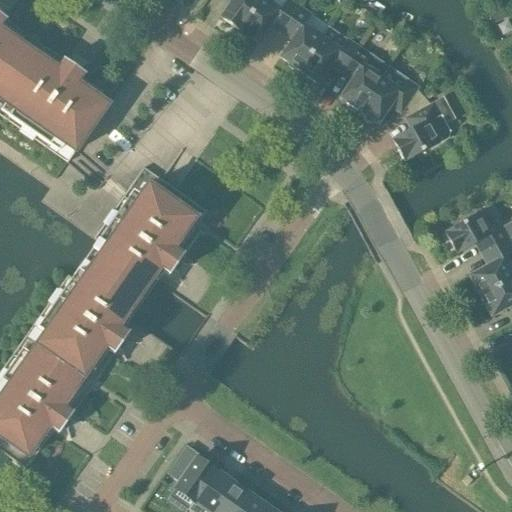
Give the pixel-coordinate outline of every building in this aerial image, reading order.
[(231,0),(220,17),(240,31),(260,0),(231,0)] [(288,0),(260,0),(240,31),(241,32),(242,35),(247,39),(251,38),(259,44),(274,22),(284,29),(299,7),(288,0)] [(299,7),(284,29),(294,36),(280,58),(288,64),(289,67),(294,71),(297,70),(299,71),(322,37),(303,24),(310,14),(299,7)] [(0,89),(19,62),(28,49),(20,44),(23,39),(3,25),(6,20),(0,15),(0,14),(0,15),(0,14),(0,89)] [(322,37),(299,71),(319,84),(333,63),(343,70),(359,47),(348,40),(341,50),(322,37)] [(359,47),(343,70),(354,77),(339,98),(359,112),(382,78),(363,65),(370,55),(359,47)] [(28,49),(19,62),(0,89),(0,99),(14,109),(9,117),(50,146),(56,138),(75,152),(108,105),(98,99),(102,94),(81,80),(85,75),(79,70),(78,69),(77,70),(71,65),(70,64),(63,60),(60,65),(40,51),(36,55),(28,49)] [(389,68),(382,78),(359,112),(366,117),(367,120),(372,124),(376,123),(378,125),(393,103),(403,111),(419,88),(389,68)] [(393,141),(405,162),(447,138),(449,133),(433,104),(409,117),(416,128),(393,141)] [(84,260),(144,301),(164,273),(169,276),(184,254),(179,251),(186,241),(185,240),(184,241),(181,239),(187,229),(189,230),(189,229),(188,228),(195,219),(148,186),(134,205),(126,200),(117,214),(118,214),(119,213),(125,218),(114,234),(107,229),(108,228),(107,227),(84,260)] [(479,242),(485,253),(509,240),(511,238),(511,223),(492,234),(481,213),(477,215),(474,214),(469,218),(468,221),(445,233),(457,254),(479,242)] [(511,245),(509,240),(485,253),(491,264),(468,276),(473,285),(473,288),(476,294),(479,295),(480,297),(511,279),(511,270),(505,257),(511,253),(511,245)] [(37,344),(84,377),(97,357),(101,360),(100,361),(101,362),(109,351),(114,355),(129,333),(124,330),(144,301),(84,260),(62,292),(63,293),(64,292),(70,297),(59,313),(52,308),(53,307),(52,306),(42,320),(50,325),(37,344)] [(511,279),(480,297),(491,318),(511,306),(511,279)] [(37,344),(24,363),(16,358),(6,372),(7,372),(8,371),(15,376),(4,392),(0,389),(0,437),(28,457),(34,447),(35,448),(36,447),(35,446),(42,436),(46,439),(45,440),(46,441),(53,430),(58,434),(73,412),(68,409),(76,398),(74,398),(74,399),(70,396),(84,377),(37,344)] [(215,472),(196,458),(187,471),(179,483),(174,489),(193,503),(187,510),(188,511),(215,472)] [(179,483),(187,471),(175,463),(167,475),(179,483)] [(213,511),(233,484),(215,472),(188,511),(189,511),(213,511)] [(240,511),(251,497),(233,484),(213,511),(240,511)] [(266,511),(268,509),(251,497),(240,511),(266,511)]
